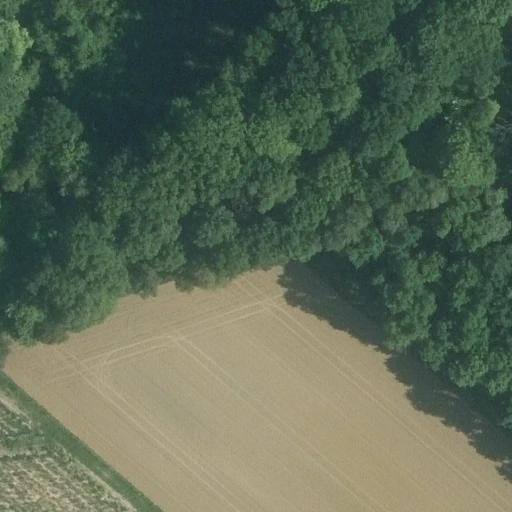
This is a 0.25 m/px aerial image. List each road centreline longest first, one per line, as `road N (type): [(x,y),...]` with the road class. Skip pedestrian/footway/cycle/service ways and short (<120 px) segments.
road 1 (track): [(270,0),(238,46),(37,262)]
road 2 (track): [(0,163),(16,0)]
